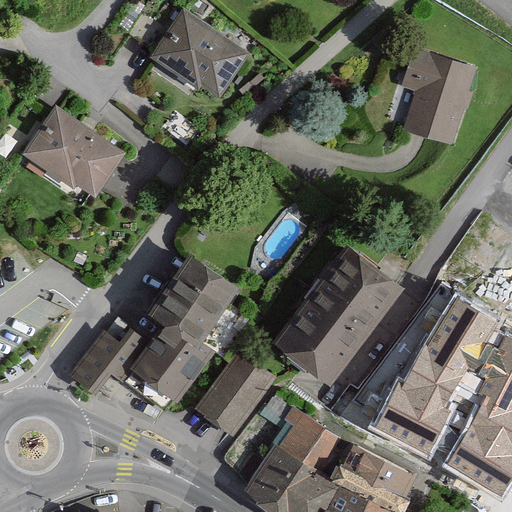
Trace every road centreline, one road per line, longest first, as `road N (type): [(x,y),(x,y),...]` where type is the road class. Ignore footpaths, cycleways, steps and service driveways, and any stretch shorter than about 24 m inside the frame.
road 1 (residential): [(195,186),(298,73),(382,0)]
road 2 (residential): [(195,186),(51,375),(43,399)]
road 3 (secondary): [(178,476),(66,411)]
